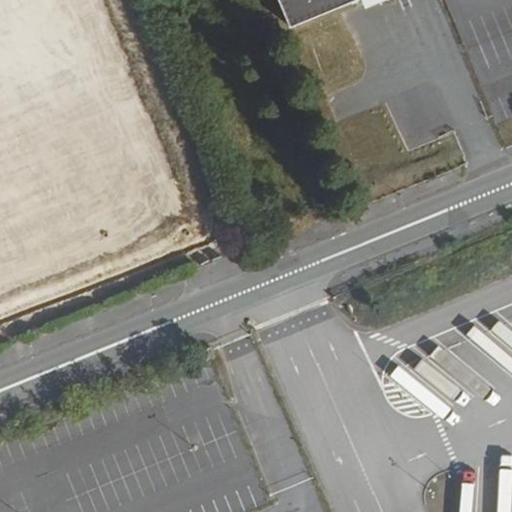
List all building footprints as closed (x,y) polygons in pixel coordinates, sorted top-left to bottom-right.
[(51,0),(24,11),(33,32),(82,12),(77,0),(51,0)] [(287,0),(298,26),(362,0),(287,0)] [(0,150),(25,217),(149,171),(115,81),(0,123),(0,150)] [(342,205),(345,215),(358,210),(354,200),(342,205)] [(41,321),(32,297),(16,303),(25,327),(41,321)]
